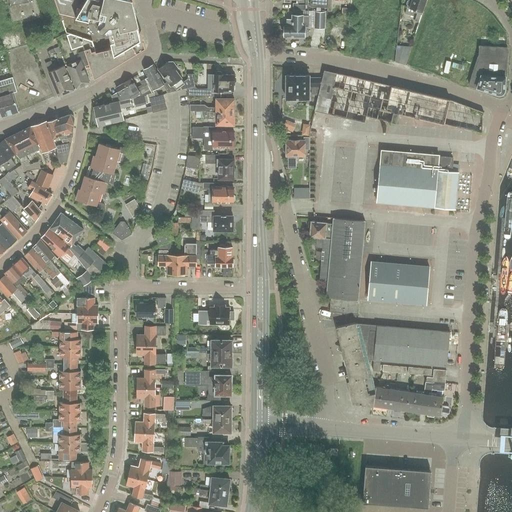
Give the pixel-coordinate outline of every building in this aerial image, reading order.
[(36,16),(32,0),(7,0),(12,22),(21,19),(36,16)] [(55,0),(72,49),(83,46),(85,51),(89,64),(94,79),(145,48),(141,30),(132,3),(129,0),(55,0)] [(298,0),(298,3),(293,3),(293,10),(303,10),(305,10),(305,0),(298,0)] [(305,0),(305,10),(306,10),(315,11),(328,11),(328,0),(305,0)] [(419,22),(426,0),(409,0),(408,1),(407,4),(408,5),(405,13),(414,16),(415,13),(417,13),(415,21),(419,22)] [(351,20),(352,8),(342,8),(341,20),(349,20),(351,20)] [(303,10),(303,15),(309,15),(309,27),(314,27),(315,11),(306,10),(305,10),(303,10)] [(325,29),(326,11),(315,11),(314,27),(314,28),(325,29)] [(287,26),(285,26),(284,36),(304,37),(304,27),(309,27),(309,15),(303,15),(292,15),(292,19),(287,19),(287,26)] [(406,65),(411,47),(398,45),(396,62),(406,65)] [(505,86),(507,47),(480,45),(480,54),(470,85),(494,93),(498,94),(500,94),(502,93),(504,92),(504,90),(505,86)] [(85,51),(79,53),(81,60),(83,66),(89,64),(85,51)] [(83,66),(81,60),(67,65),(76,89),(89,82),(83,66)] [(174,92),(187,88),(195,87),(195,74),(188,74),(188,79),(184,82),(181,78),(182,78),(176,70),(178,69),(173,62),(168,62),(158,69),(167,82),(174,92)] [(153,90),(162,85),(164,84),(153,65),(144,70),(148,77),(146,78),(153,90)] [(64,66),(49,72),(59,96),(74,90),(64,66)] [(399,113),(453,126),(482,133),(484,112),(450,100),(324,70),(323,78),(319,94),(315,111),(365,123),(366,116),(391,122),(392,122),(397,123),(399,113)] [(195,87),(187,88),(188,96),(209,97),(221,97),(221,91),(224,91),(234,91),(234,85),(234,75),(214,75),(214,90),(198,90),(195,87)] [(309,94),(319,94),(323,78),(309,78),(309,75),(287,75),(286,99),(310,99),(309,94)] [(13,77),(0,81),(0,113),(1,117),(19,112),(13,93),(17,92),(13,77)] [(112,96),(112,99),(113,103),(119,101),(118,101),(132,98),(154,93),(153,90),(146,78),(141,81),(144,88),(139,91),(132,78),(114,89),(115,94),(112,96)] [(164,84),(162,85),(168,93),(174,92),(167,83),(164,84)] [(164,95),(149,98),(153,113),(167,109),(164,95)] [(113,103),(95,107),(99,126),(123,120),(120,108),(133,105),(132,98),(118,101),(119,101),(113,103)] [(190,111),(201,112),(234,112),(234,99),(217,99),(216,107),(213,107),(208,107),(205,105),(189,105),(190,111)] [(234,125),(234,112),(201,112),(201,118),(201,119),(207,119),(213,119),(214,118),(214,116),(216,116),(216,125),(234,125)] [(75,132),(69,115),(60,118),(66,138),(67,139),(74,137),(75,132)] [(62,140),(66,138),(60,118),(48,122),(54,139),(61,137),(62,140)] [(43,152),(57,148),(56,147),(47,121),(31,127),(43,152)] [(303,124),(302,135),(308,136),(310,125),(303,124)] [(31,127),(18,133),(30,154),(39,149),(40,151),(42,150),(40,146),(31,127)] [(203,128),(192,127),(192,138),(204,138),(204,133),(203,132),(203,128)] [(212,137),(212,147),(234,147),(234,131),(214,131),(214,127),(203,127),(203,128),(203,132),(204,133),(209,133),(209,137),(212,137)] [(18,133),(6,139),(21,160),(23,159),(22,157),(30,154),(18,133)] [(286,140),(286,156),(288,156),(288,168),(296,168),(296,156),(305,156),(305,150),(309,150),(309,137),(303,137),(303,140),(286,140)] [(11,158),(16,155),(5,139),(0,143),(0,151),(2,154),(3,153),(8,160),(7,161),(11,168),(15,165),(11,158)] [(95,207),(104,210),(105,206),(103,204),(100,203),(103,193),(104,194),(107,183),(110,183),(111,181),(114,182),(116,174),(113,173),(117,162),(119,162),(122,153),(125,154),(127,153),(128,149),(120,147),(120,149),(100,143),(96,156),(94,156),(91,167),(89,166),(87,176),(85,176),(81,190),(79,189),(76,200),(96,205),(95,207)] [(58,154),(70,152),(71,152),(72,144),(57,147),(58,154)] [(455,209),(458,173),(452,172),(453,158),(439,157),(439,156),(381,150),(377,202),(455,209)] [(8,170),(11,168),(7,161),(8,160),(3,153),(2,154),(0,151),(0,166),(3,164),(8,170)] [(58,154),(60,164),(68,164),(70,153),(70,152),(58,154)] [(219,167),(219,179),(233,179),(234,160),(219,160),(219,155),(205,155),(205,164),(216,164),(216,167),(219,167)] [(199,170),(200,157),(188,156),(186,167),(199,170)] [(311,173),(322,173),(322,156),(311,156),(311,173)] [(47,188),(53,175),(41,169),(35,183),(47,188)] [(5,176),(10,182),(13,180),(18,175),(14,170),(13,171),(10,174),(9,172),(8,173),(5,176)] [(511,173),(503,186),(511,190),(511,173)] [(209,203),(214,203),(233,203),(233,187),(214,187),(214,183),(199,183),(183,179),(181,189),(198,192),(203,189),(209,189),(209,203)] [(10,182),(4,186),(11,194),(12,196),(18,192),(16,190),(10,182)] [(52,195),(33,184),(30,187),(33,190),(29,196),(37,200),(37,199),(47,204),(52,195)] [(294,188),(294,198),(309,199),(309,188),(294,188)] [(135,200),(127,204),(132,213),(135,211),(140,208),(137,203),(139,202),(138,200),(140,199),(137,194),(133,196),(135,200)] [(18,207),(11,198),(5,203),(12,212),(18,207)] [(25,209),(36,221),(41,213),(32,203),(25,209)] [(200,210),(200,222),(214,222),(214,231),(233,231),(233,216),(214,216),(214,210),(200,210)] [(18,239),(27,232),(9,212),(1,220),(18,239)] [(73,247),(71,250),(72,252),(74,255),(78,259),(93,279),(94,278),(111,268),(88,247),(84,251),(77,245),(76,246),(73,244),(84,229),(61,213),(50,228),(64,239),(63,240),(73,247)] [(323,248),(321,280),(328,281),(326,298),(331,298),(330,312),(332,312),(357,314),(365,221),(333,218),(333,224),(330,248),(323,248)] [(125,221),(121,221),(112,232),(122,240),(132,233),(125,221)] [(311,221),(309,237),(317,238),(316,247),(323,248),(330,248),(333,224),(327,223),(327,222),(311,221)] [(0,243),(6,250),(17,241),(2,224),(0,225),(0,243)] [(59,257),(68,247),(64,242),(49,228),(41,238),(53,249),(52,250),(59,257)] [(170,240),(168,235),(156,239),(158,244),(170,240)] [(49,261),(54,256),(40,240),(33,247),(58,277),(67,287),(71,284),(49,261)] [(100,240),(97,243),(106,251),(109,247),(100,240)] [(202,250),(202,247),(202,241),(199,241),(196,241),(196,244),(185,244),(185,255),(178,255),(177,274),(187,274),(187,266),(196,266),(196,254),(202,253),(202,250)] [(177,274),(178,255),(170,255),(170,242),(159,246),(159,250),(159,256),(155,256),(155,265),(159,265),(159,266),(167,266),(167,274),(177,274)] [(202,250),(202,253),(201,263),(210,264),(210,267),(216,267),(216,268),(224,268),(224,267),(233,267),(233,266),(234,264),(234,259),(233,258),(233,257),(232,257),(232,247),(218,247),(218,249),(216,249),(216,250),(210,250),(210,255),(207,255),(207,250),(202,250)] [(511,247),(504,247),(501,286),(511,286),(511,247)] [(39,273),(43,269),(52,280),(56,276),(33,248),(24,256),(39,273)] [(60,256),(67,262),(68,261),(74,255),(72,252),(67,248),(60,256)] [(74,255),(68,261),(73,265),(78,259),(74,255)] [(14,265),(26,279),(34,272),(22,258),(14,265)] [(429,267),(372,262),(368,299),(426,304),(429,267)] [(20,284),(26,279),(14,265),(4,273),(26,297),(29,294),(20,284)] [(82,287),(93,278),(86,270),(76,278),(82,287)] [(46,284),(37,274),(33,278),(42,287),(46,284)] [(17,289),(5,276),(0,279),(0,287),(8,297),(12,293),(21,303),(26,299),(17,289)] [(57,277),(52,281),(58,287),(63,283),(57,277)] [(77,314),(98,314),(98,305),(95,305),(95,279),(94,279),(94,278),(93,279),(83,287),(83,293),(78,293),(78,298),(77,314)] [(63,285),(60,287),(67,297),(71,295),(67,290),(68,289),(63,285)] [(511,290),(501,290),(497,350),(509,351),(511,310),(511,290)] [(2,301),(0,298),(0,314),(10,306),(4,299),(2,301)] [(57,305),(53,301),(48,305),(53,309),(57,305)] [(147,322),(154,322),(154,317),(155,317),(155,304),(137,304),(137,317),(147,317),(147,322)] [(199,311),(199,324),(206,324),(206,320),(210,320),(210,324),(230,324),(230,320),(234,320),(234,312),(230,312),(230,307),(225,307),(225,305),(215,305),(215,307),(210,307),(210,311),(199,311)] [(32,307),(28,311),(35,320),(40,316),(32,307)] [(173,324),(174,309),(164,309),(164,323),(173,324)] [(356,322),(357,314),(332,312),(331,320),(335,320),(348,322),(356,322)] [(98,323),(98,314),(77,314),(77,315),(72,315),(72,323),(66,323),(66,329),(77,329),(77,330),(94,330),(94,323),(98,323)] [(356,322),(348,322),(335,320),(349,380),(347,381),(353,403),(373,406),(375,387),(371,386),(365,359),(374,360),(381,361),(447,367),(450,332),(356,323),(356,322)] [(60,322),(50,321),(50,328),(60,329),(60,322)] [(166,336),(166,331),(166,326),(145,326),(145,335),(137,335),(137,355),(145,355),(145,363),(165,363),(165,354),(156,354),(156,336),(166,336)] [(60,348),(81,348),(81,339),(77,339),(77,332),(60,332),(60,337),(60,348)] [(12,349),(23,343),(20,337),(9,343),(12,349)] [(219,340),(218,339),(214,340),(212,340),(212,348),(187,348),(187,349),(176,349),(176,353),(191,353),(199,354),(199,353),(232,353),(232,347),(233,347),(233,342),(232,342),(232,340),(219,340)] [(81,357),(81,348),(60,348),(60,364),(77,364),(77,357),(81,357)] [(13,353),(19,364),(28,359),(25,353),(21,354),(19,350),(13,353)] [(232,359),(232,353),(199,353),(199,354),(191,353),(191,358),(212,358),(212,366),(213,366),(218,367),(219,366),(232,366),(232,365),(233,365),(233,359),(232,359)] [(489,354),(485,414),(497,415),(501,355),(489,354)] [(183,356),(175,357),(176,370),(184,370),(183,356)] [(77,371),(77,364),(60,364),(60,380),(81,380),(81,371),(77,371)] [(406,367),(383,365),(383,371),(406,373),(406,367)] [(408,367),(408,368),(408,374),(431,376),(432,369),(408,367)] [(137,388),(155,388),(155,379),(162,379),(162,374),(165,374),(165,369),(145,369),(145,378),(137,378),(137,388)] [(433,383),(433,382),(445,383),(446,371),(434,369),(433,378),(427,377),(426,382),(433,383)] [(232,375),(215,375),(215,377),(208,377),(208,371),(186,371),(185,386),(208,386),(209,393),(207,395),(207,401),(218,401),(218,395),(231,395),(232,375)] [(81,389),(81,380),(60,380),(60,389),(64,389),(64,396),(77,396),(77,389),(81,389)] [(424,394),(409,392),(406,411),(440,416),(440,414),(442,405),(443,397),(442,397),(436,396),(431,395),(432,390),(437,390),(443,391),(444,391),(445,383),(433,382),(433,383),(426,382),(424,394)] [(406,411),(409,392),(375,387),(373,406),(406,411)] [(155,395),(155,388),(137,388),(137,398),(145,398),(145,407),(160,407),(160,395),(155,395)] [(77,403),(77,396),(64,396),(64,403),(60,403),(60,412),(81,412),(81,403),(77,403)] [(164,397),(163,410),(168,410),(173,410),(174,397),(164,397)] [(190,410),(190,401),(179,401),(179,410),(190,410)] [(202,419),(231,419),(231,414),(232,412),(232,409),(231,408),(231,406),(213,406),(213,405),(202,409),(202,419)] [(442,405),(440,414),(446,415),(449,413),(450,409),(448,406),(442,405)] [(81,421),(81,412),(60,412),(60,420),(54,420),(54,423),(54,427),(63,427),(77,428),(77,421),(81,421)] [(135,431),(154,432),(155,418),(165,419),(165,414),(144,413),(144,422),(136,421),(135,431)] [(231,425),(231,419),(202,419),(202,423),(214,423),(214,432),(231,432),(231,431),(232,430),(232,426),(231,425)] [(191,427),(177,426),(176,435),(190,436),(191,427)] [(76,434),(77,428),(63,427),(63,434),(59,434),(59,443),(80,443),(80,435),(76,434)] [(153,446),(154,432),(135,431),(135,441),(144,442),(144,450),(162,451),(163,447),(153,446)] [(17,441),(13,433),(6,437),(10,445),(17,441)] [(209,442),(209,437),(199,437),(198,439),(185,438),(185,447),(198,447),(198,450),(203,450),(203,453),(204,453),(203,464),(215,464),(215,463),(229,463),(229,453),(231,452),(232,450),(231,448),(229,447),(229,446),(223,445),(223,443),(227,443),(227,442),(209,442)] [(80,452),(80,443),(59,443),(59,454),(59,459),(76,460),(76,452),(80,452)] [(15,452),(19,461),(25,458),(21,449),(15,452)] [(163,462),(162,473),(168,474),(171,460),(169,459),(162,458),(162,461),(163,462)] [(159,468),(160,464),(141,459),(139,467),(131,466),(129,475),(147,479),(150,466),(159,468)] [(72,468),(72,478),(92,478),(93,469),(89,469),(89,462),(88,462),(72,462),(72,468)] [(365,470),(362,503),(363,503),(428,508),(431,475),(430,475),(392,468),(387,467),(366,466),(365,466),(365,470)] [(43,479),(37,467),(31,470),(36,482),(43,479)] [(169,471),(169,479),(182,479),(182,472),(169,471)] [(143,493),(147,479),(129,475),(127,485),(134,487),(132,495),(151,500),(150,504),(161,506),(163,500),(153,497),(153,496),(143,493)] [(200,489),(228,492),(229,487),(230,486),(230,482),(230,481),(230,479),(213,477),(211,487),(201,486),(200,489)] [(72,478),(72,493),(73,494),(88,494),(89,487),(92,487),(92,478),(72,478)] [(24,505),(32,500),(25,488),(17,493),(24,505)] [(228,492),(200,489),(200,490),(192,489),(192,493),(200,494),(200,495),(210,496),(209,503),(227,505),(227,504),(228,503),(228,499),(228,498),(228,492)] [(73,501),(57,492),(56,492),(53,498),(62,502),(57,511),(79,511),(80,511),(70,507),(73,501)] [(117,511),(137,511),(139,507),(130,503),(126,511),(119,508),(117,511)]
